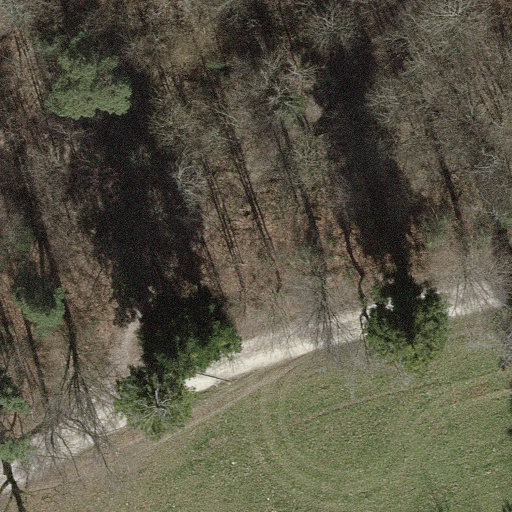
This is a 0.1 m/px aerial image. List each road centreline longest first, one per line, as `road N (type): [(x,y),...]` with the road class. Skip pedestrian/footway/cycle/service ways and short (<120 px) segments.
road 1 (track): [(428,0),(196,207),(73,437)]
road 2 (track): [(0,471),(203,379),(511,301)]
